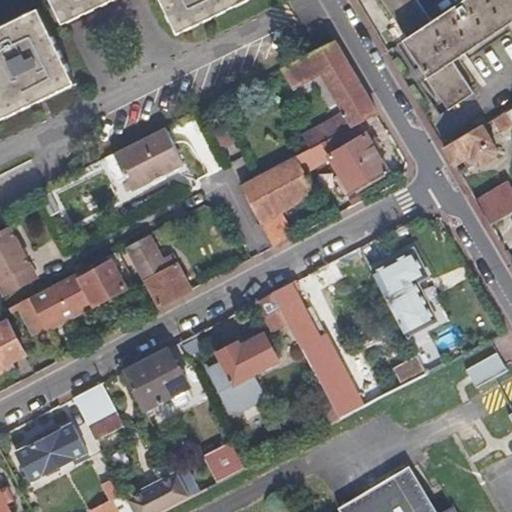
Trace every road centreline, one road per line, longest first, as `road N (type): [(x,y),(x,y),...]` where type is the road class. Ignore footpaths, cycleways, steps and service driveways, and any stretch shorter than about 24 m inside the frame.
road 1 (residential): [(0,409),(441,181)]
road 2 (residential): [(328,0),(441,181)]
road 3 (residential): [(441,181),(511,295)]
